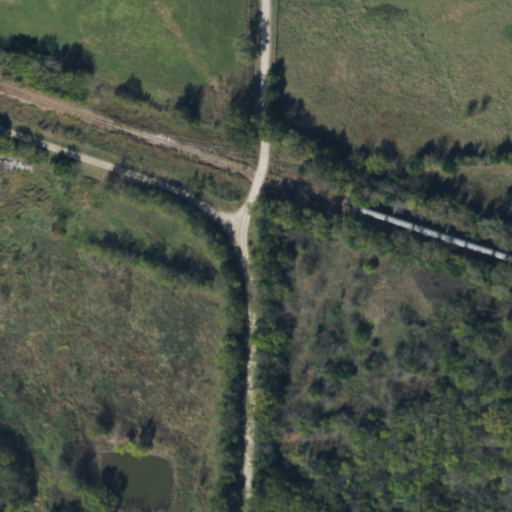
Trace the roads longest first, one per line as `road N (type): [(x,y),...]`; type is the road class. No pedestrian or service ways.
road 1 (residential): [(243,511),(251,323),(230,234),(258,174)]
road 2 (residential): [(0,130),(192,199),(230,234)]
road 3 (residential): [(258,174),(266,0)]
